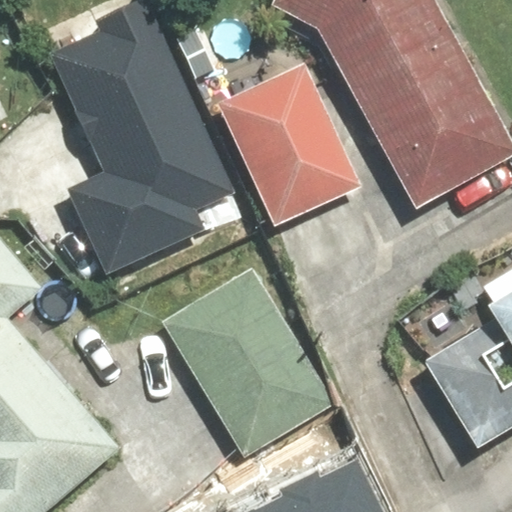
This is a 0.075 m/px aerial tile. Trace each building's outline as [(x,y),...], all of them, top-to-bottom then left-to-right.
[(276,0),(269,16),(314,37),(415,217),(511,162),(511,153),(426,0),(276,0)] [(142,27),(73,66),(138,181),(74,217),(122,303),(256,228),(142,27)] [(0,48),(0,75),(12,69),(0,48)] [(305,72),(218,110),(271,233),(359,195),(305,72)] [(0,511),(45,511),(115,450),(2,325),(38,293),(0,250),(0,511)] [(253,271),(160,325),(240,462),(333,409),(253,271)] [(480,318),(485,327),(419,367),(473,455),(511,431),(511,274),(480,294),(491,311),(480,318)] [(244,511),(383,511),(356,457),(244,511)]
